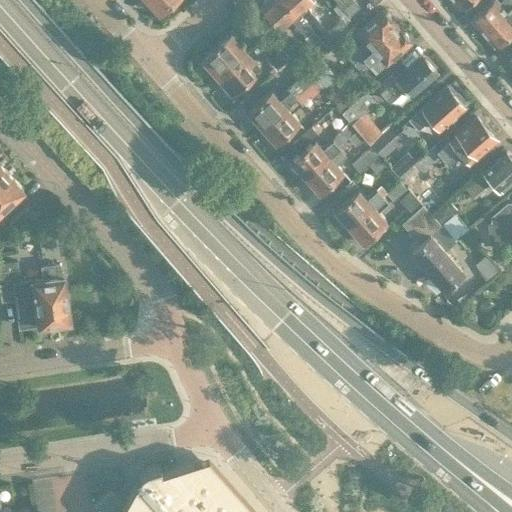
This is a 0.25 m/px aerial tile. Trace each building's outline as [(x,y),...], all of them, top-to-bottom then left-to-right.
[(146,0),(158,13),(171,0),(146,0)] [(305,36),(311,30),(284,0),(263,0),(262,1),(262,4),(260,6),(280,28),(290,19),(305,36)] [(303,8),(312,0),(284,0),(311,30),(312,29),(318,24),(303,8)] [(336,0),(338,2),(343,8),(347,12),(349,14),(359,5),(353,0),(336,0)] [(511,4),(511,0),(501,0),(498,3),(495,0),(491,0),(470,19),(481,32),(511,4)] [(338,2),(331,7),(345,22),(349,19),(349,14),(347,12),(343,8),(338,2)] [(493,45),(511,28),(511,4),(481,32),(493,45)] [(387,12),(383,12),(381,9),(357,30),(365,39),(346,56),(353,64),(396,26),(390,19),(390,16),(387,12)] [(259,42),(269,33),(260,23),(250,31),(259,42)] [(318,24),(312,29),(326,45),(332,39),(319,24),(318,24)] [(404,32),(401,32),(396,26),(353,64),(359,71),(378,54),(386,63),(410,42),(407,39),(407,36),(404,32)] [(235,62),(247,52),(229,32),(200,58),(202,60),(201,63),(206,68),(209,68),(216,76),(234,60),(235,62)] [(325,46),(321,42),(312,32),(305,39),(312,47),(305,53),(310,59),(325,46)] [(267,50),(276,42),(269,33),(259,42),(267,50)] [(269,52),(280,66),(282,64),(290,58),(278,44),(269,52)] [(260,67),(253,59),(247,52),(235,62),(234,60),(216,76),(222,82),(221,85),(226,90),(229,90),(230,92),(254,71),(260,67)] [(413,93),(436,72),(421,54),(380,90),(389,101),(406,85),(413,93)] [(316,57),(303,68),(313,79),(323,91),(336,79),(316,57)] [(282,64),(280,66),(291,78),(300,70),(290,58),(282,64)] [(305,71),(287,87),(288,89),(294,96),(303,89),(303,88),(312,81),(313,80),(305,71)] [(319,88),(312,81),(303,88),(304,88),(311,96),(319,88)] [(457,92),(455,94),(446,85),(408,119),(417,129),(430,117),(439,127),(464,105),(462,103),(465,100),(457,92)] [(329,95),(342,110),(351,103),(338,87),(329,95)] [(288,89),(278,98),(271,89),(246,110),(248,112),(247,115),(252,121),(255,120),(260,126),(294,96),(288,89)] [(351,122),(375,101),(366,90),(351,103),(342,110),(341,111),(351,122)] [(291,112),(301,103),(294,96),(260,126),(265,132),(264,134),(269,140),(272,140),(274,142),(298,120),(291,112)] [(368,143),(369,142),(383,130),(390,124),(393,121),(383,109),(373,119),(358,132),(368,143)] [(468,162),(495,138),(476,116),(446,143),(441,137),(432,145),(437,151),(436,152),(445,162),(458,151),(468,162)] [(348,138),(355,132),(346,122),(333,134),(334,136),(331,138),(332,138),(322,147),(314,138),(318,135),(310,126),(292,142),(300,151),(290,160),(292,162),(291,164),(296,170),(299,169),(305,176),(339,146),(338,145),(347,137),(348,138)] [(383,130),(369,142),(370,142),(382,157),(403,139),(390,124),(383,130)] [(354,145),(361,139),(355,132),(348,138),(354,145)] [(432,145),(423,153),(428,158),(436,152),(437,151),(432,145)] [(334,161),(344,152),(339,146),(305,176),(309,181),(308,184),(313,190),(316,189),(318,191),(342,170),(334,161)] [(358,171),(376,156),(369,147),(351,162),(358,171)] [(499,190),(511,177),(511,158),(505,151),(464,187),(473,197),(491,181),(499,190)] [(376,173),(385,165),(377,156),(368,164),(376,173)] [(418,193),(432,181),(415,161),(401,173),(418,193)] [(0,209),(23,187),(6,168),(0,173),(0,209)] [(392,201),(406,189),(399,181),(387,191),(385,193),(392,201)] [(380,184),(376,188),(382,195),(385,193),(387,191),(380,184)] [(376,188),(366,197),(358,188),(334,209),(336,211),(335,214),(340,220),(342,219),(348,226),(382,196),(382,195),(376,188)] [(378,211),(388,202),(382,196),(348,226),(353,231),(352,234),(357,239),(360,239),(362,241),(386,220),(378,211)] [(447,197),(432,212),(441,221),(456,207),(447,197)] [(511,213),(510,201),(506,202),(490,216),(490,222),(487,223),(490,240),(498,239),(511,237),(511,213)] [(430,234),(441,225),(422,204),(401,222),(419,242),(410,251),(442,287),(462,270),(430,234)] [(481,232),(474,224),(474,223),(465,231),(472,239),(481,232)] [(484,255),(474,263),(485,280),(497,269),(484,255)] [(17,270),(16,270),(15,261),(0,263),(0,289),(1,300),(15,298),(19,325),(52,321),(53,325),(65,323),(65,319),(68,319),(62,274),(60,274),(59,263),(39,266),(41,278),(19,281),(17,270)] [(248,511),(244,508),(203,462),(202,461),(200,461),(198,460),(196,461),(161,470),(160,465),(148,469),(146,469),(145,471),(143,472),(142,473),(141,475),(137,486),(132,484),(124,499),(116,495),(109,487),(93,502),(102,511),(248,511)]
